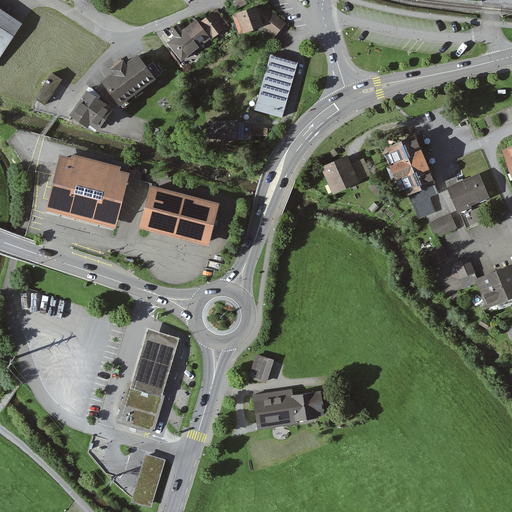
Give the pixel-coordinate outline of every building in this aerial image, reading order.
[(0,0),(0,58),(22,25),(0,10),(0,0)] [(254,9),(231,16),(239,37),(261,30),(254,9)] [(286,25),(270,11),(260,23),(276,37),(280,32),(286,25)] [(216,12),(199,24),(211,40),(228,27),(216,12)] [(184,34),(197,51),(211,40),(199,24),(198,23),(184,34)] [(175,40),(166,47),(179,64),(197,51),(184,34),(182,35),(177,29),(170,34),(175,40)] [(108,76),(97,84),(115,109),(155,80),(136,55),(123,64),(120,61),(105,72),(108,76)] [(297,64),(270,56),(254,112),(281,119),(297,64)] [(62,81),(52,74),(33,100),(43,107),(62,81)] [(110,110),(85,92),(66,119),(84,131),(89,125),(96,130),(110,110)] [(253,128),(210,125),(208,144),(251,147),(253,128)] [(414,136),(380,150),(393,183),(395,182),(399,193),(403,191),(406,199),(410,198),(419,221),(437,214),(431,198),(438,195),(414,136)] [(511,147),(500,153),(511,182),(511,147)] [(127,173),(57,156),(45,212),(114,231),(127,173)] [(347,156),(320,168),(332,196),(359,184),(359,182),(351,165),(347,156)] [(357,163),(351,165),(359,182),(371,177),(364,160),(357,163)] [(479,174),(447,187),(458,212),(489,198),(479,174)] [(217,203),(146,186),(136,230),(207,246),(217,203)] [(452,214),(429,224),(436,240),(459,230),(452,214)] [(443,247),(428,254),(433,266),(449,259),(443,247)] [(469,258),(454,264),(460,279),(476,273),(469,258)] [(511,264),(475,280),(488,310),(511,299),(511,264)] [(483,318),(479,324),(487,329),(491,323),(483,318)] [(178,340),(148,331),(135,372),(131,386),(128,385),(117,423),(150,433),(155,434),(166,398),(161,396),(178,340)] [(275,361),(256,356),(248,380),(267,385),(275,361)] [(292,389),(252,396),(258,432),(319,422),(317,413),(324,412),(320,391),(293,395),(292,389)] [(166,462),(145,455),(130,503),(151,510),(166,462)]
